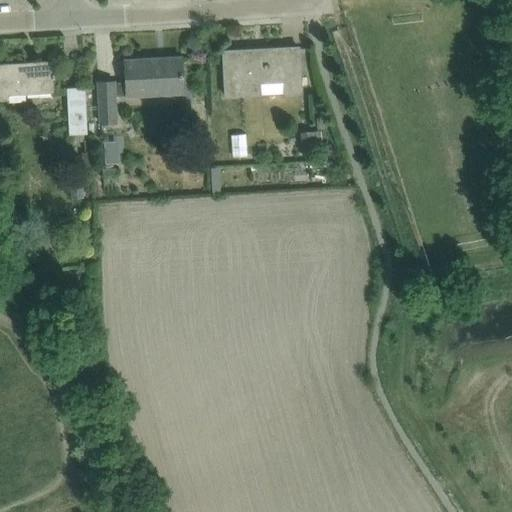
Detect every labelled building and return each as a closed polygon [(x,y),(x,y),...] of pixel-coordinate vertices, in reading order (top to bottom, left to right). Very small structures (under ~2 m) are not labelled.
[(253,49),(223,51),(224,71),(225,96),(259,94),(259,93),(284,92),(284,93),(301,92),(298,47),(297,47),(298,54),(283,55),(283,48),(266,49),(266,56),(253,56),(253,49)] [(98,82),(99,102),(100,123),(116,123),(114,95),(126,94),(126,96),(182,93),(180,58),(125,61),(126,82),(114,83),(114,82),(98,82)] [(52,61),(0,63),(0,100),(8,100),(8,95),(54,92),(53,79),(54,79),(54,75),(53,75),(52,61)] [(68,134),(87,133),(84,86),(66,87),(68,134)] [(258,126),(243,127),(244,147),(259,146),(258,126)] [(318,130),(299,132),(301,148),(320,147),(318,130)] [(118,154),(105,155),(105,163),(118,162),(118,154)] [(121,169),(121,186),(144,187),(145,169),(121,169)]
